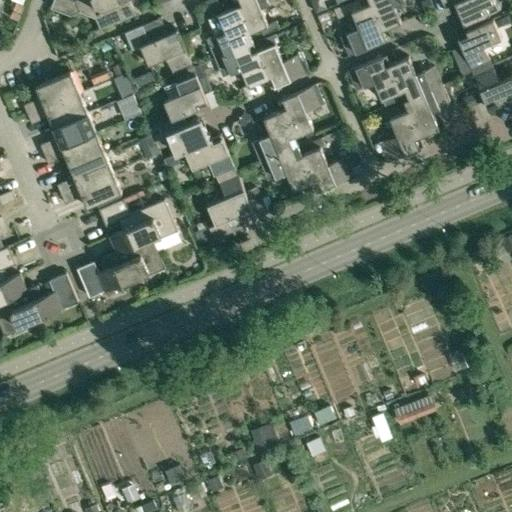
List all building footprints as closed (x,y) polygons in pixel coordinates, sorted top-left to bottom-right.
[(54,0),(51,7),(71,15),(80,11),(96,17),(101,28),(128,17),(125,10),(133,6),(130,0),(54,0)] [(250,32),(260,27),(268,24),(261,7),(276,0),(234,0),(237,5),(250,32)] [(369,0),(370,2),(383,29),(402,21),(395,4),(403,0),(369,0)] [(473,0),(443,0),(445,5),(456,0),(460,10),(475,4),(473,0)] [(473,0),(475,4),(460,10),(465,21),(501,6),(498,0),(473,0)] [(370,2),(362,6),(352,10),(359,28),(341,35),(349,55),(387,39),(383,29),(370,2)] [(215,56),(253,41),(250,32),(237,5),(209,17),(216,35),(207,39),(215,56)] [(167,56),(174,73),(193,65),(177,29),(168,33),(161,17),(127,31),(134,48),(143,44),(151,63),(167,56)] [(494,19),(457,34),(473,71),(492,63),(484,45),(501,38),(494,19)] [(263,35),(280,28),(277,21),(268,24),(260,27),(263,35)] [(279,40),(276,33),(276,32),(265,37),(265,38),(268,44),(279,40)] [(257,50),(253,41),(215,56),(223,76),(241,68),(249,85),(268,78),(257,50)] [(276,42),(266,46),(257,50),(268,78),(272,87),(309,71),(302,52),(283,60),(276,42)] [(401,91),(391,63),(386,54),(348,70),(356,88),(375,81),(382,99),(395,94),(401,91)] [(409,55),(391,63),(401,91),(405,100),(443,85),(435,66),(416,73),(409,55)] [(492,63),(473,71),(489,109),(509,100),(511,106),(511,76),(500,81),(492,63)] [(193,65),(174,73),(182,92),(164,100),(172,119),(209,104),(193,65)] [(24,103),(28,113),(79,91),(71,71),(37,85),(41,96),(24,103)] [(116,82),(128,77),(125,72),(114,77),(116,82)] [(146,83),(142,74),(134,78),(138,87),(146,83)] [(295,135),(303,132),(313,128),(306,110),(324,102),(316,83),(279,99),(282,108),(295,135)] [(405,100),(408,109),(421,136),(439,128),(432,110),(451,102),(443,85),(405,100)] [(483,100),(478,90),(463,97),(468,108),(483,100)] [(88,111),(79,91),(28,113),(32,122),(49,115),(53,126),(88,111)] [(117,100),(120,107),(136,100),(133,93),(117,100)] [(395,94),(382,99),(386,106),(398,101),(395,94)] [(385,119),(390,117),(400,113),(396,104),(381,110),(382,111),(385,119)] [(295,135),(282,108),(264,116),(272,134),(253,142),(261,160),(299,144),(295,135)] [(408,109),(400,113),(390,117),(397,134),(379,142),(387,161),(425,145),(421,136),(408,109)] [(88,111),(53,126),(58,136),(41,143),(45,153),(96,131),(88,111)] [(176,153),(185,149),(194,145),(190,135),(207,128),(202,116),(165,131),(170,143),(172,142),(176,153)] [(211,137),(207,128),(190,135),(194,145),(185,149),(193,167),(211,160),(218,177),(237,169),(221,133),(211,137)] [(105,151),(96,131),(45,153),(49,162),(66,155),(70,166),(105,151)] [(299,144),(261,160),(268,179),(287,171),(294,189),(312,181),(303,153),(299,144)] [(303,153),(312,181),(316,190),(355,174),(347,156),(328,163),(321,146),(303,153)] [(180,160),(189,157),(185,149),(176,153),(180,160)] [(62,194),(114,171),(105,151),(70,166),(75,176),(57,183),(62,194)] [(253,207),(237,169),(218,177),(226,196),(208,204),(217,223),(253,207)] [(122,192),(114,171),(62,194),(66,203),(83,195),(87,206),(122,192)] [(0,193),(0,206),(4,205),(3,204),(16,199),(12,189),(0,193)] [(118,251),(153,237),(176,227),(177,230),(178,229),(165,198),(131,213),(124,197),(100,208),(106,224),(119,219),(121,224),(123,223),(125,228),(111,234),(118,251)] [(153,237),(118,251),(106,256),(109,261),(110,260),(113,266),(99,271),(95,260),(78,267),(90,296),(107,289),(107,288),(164,265),(165,267),(166,267),(153,237)] [(0,301),(27,288),(21,272),(6,278),(4,273),(5,272),(4,268),(16,262),(9,245),(0,248),(0,301)] [(27,288),(0,301),(0,322),(5,334),(6,334),(5,332),(62,308),(79,301),(67,272),(50,279),(55,290),(42,295),(39,290),(41,289),(39,283),(27,288)] [(474,362),(468,347),(456,352),(462,367),(474,362)] [(431,393),(394,408),(400,424),(437,409),(431,393)] [(290,420),(294,434),(312,427),(307,414),(290,420)] [(251,429),(258,449),(279,442),(273,422),(251,429)]
